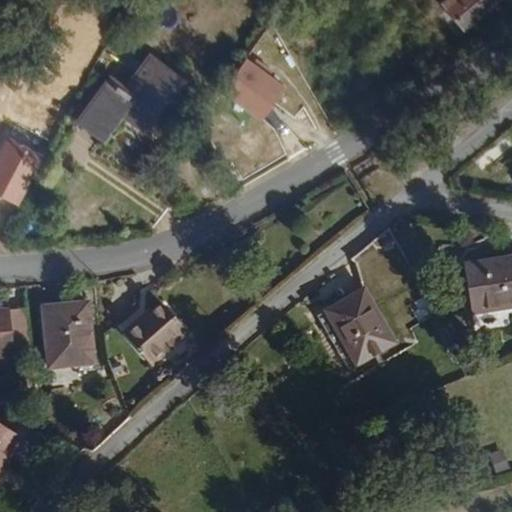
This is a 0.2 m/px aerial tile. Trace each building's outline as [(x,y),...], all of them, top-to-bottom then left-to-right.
[(511,0),(499,0),(487,9),(507,36),(511,32),(511,0)] [(507,36),(487,9),(467,24),(487,51),(507,36)] [(148,123),(178,71),(143,51),(120,90),(104,81),(82,120),(108,135),(123,109),(148,123)] [(285,84),(246,57),(224,88),(263,115),(285,84)] [(39,151),(5,135),(0,145),(0,191),(17,200),(39,151)] [(352,253),(365,279),(385,269),(391,281),(412,270),(393,232),(352,253)] [(511,312),(511,260),(466,268),(474,319),(511,312)] [(398,348),(366,292),(326,316),(358,371),(398,348)] [(111,383),(104,320),(59,325),(65,388),(111,383)] [(199,350),(173,320),(154,337),(152,335),(132,352),(161,384),(199,350)] [(29,369),(25,328),(0,331),(5,372),(29,369)] [(40,408),(35,379),(6,383),(11,412),(40,408)] [(0,499),(27,462),(0,442),(0,499)]
